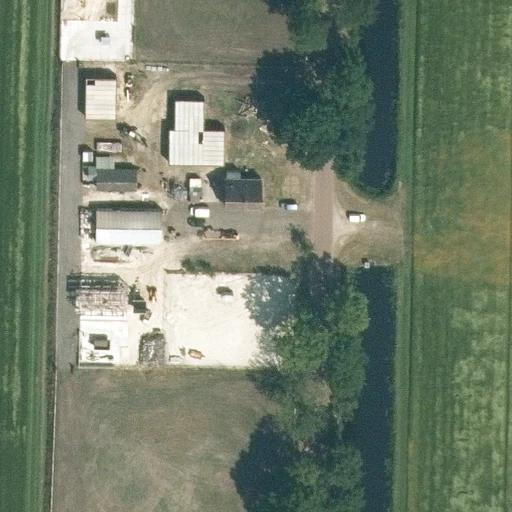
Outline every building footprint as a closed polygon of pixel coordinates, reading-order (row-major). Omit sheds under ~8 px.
[(91,80),(91,120),(121,121),(121,81),(91,80)] [(168,131),(168,166),(224,167),(225,131),(201,131),(201,122),(204,122),(204,102),(174,101),(174,131),(168,131)] [(91,149),(82,150),(82,159),(92,159),(91,149)] [(132,190),(133,168),(93,167),(93,189),(132,190)] [(260,206),(260,179),(224,178),(224,198),(224,206),(260,206)] [(157,242),(157,208),(92,208),(92,241),(157,242)]
